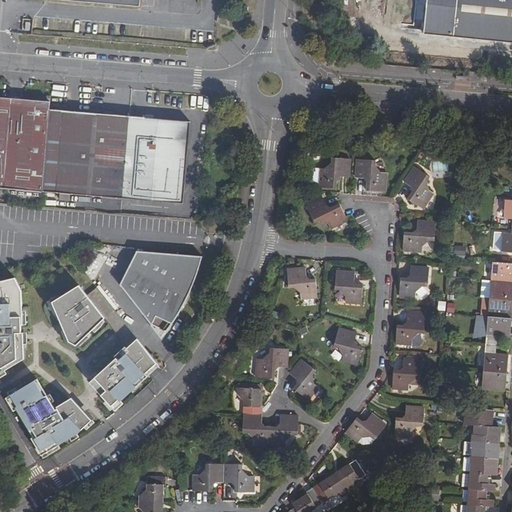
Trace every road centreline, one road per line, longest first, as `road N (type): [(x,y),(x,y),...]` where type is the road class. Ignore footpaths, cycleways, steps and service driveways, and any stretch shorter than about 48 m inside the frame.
road 1 (residential): [(45,488),(106,450),(176,387),(229,312),(255,243)]
road 2 (residential): [(387,255),(377,370),(266,511)]
road 3 (unclassified): [(246,80),(0,60)]
road 4 (unclassified): [(293,85),(511,104)]
road 5 (residential): [(255,243),(270,107)]
road 6 (residential): [(255,243),(387,255)]
